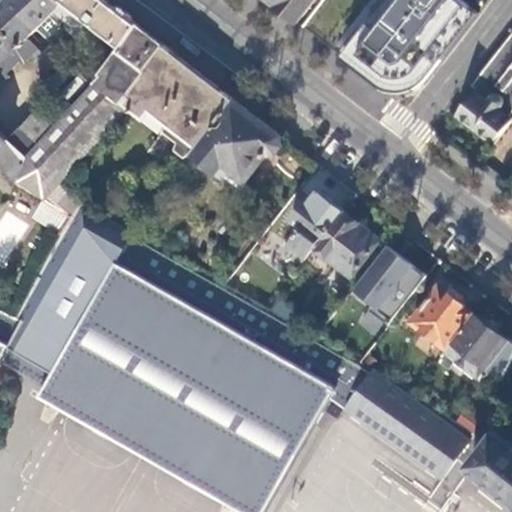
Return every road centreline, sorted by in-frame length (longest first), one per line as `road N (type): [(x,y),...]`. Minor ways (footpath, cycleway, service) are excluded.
road 1 (tertiary): [(392,157),(190,0)]
road 2 (residential): [(392,157),(508,0)]
road 3 (tertiary): [(511,250),(392,157)]
